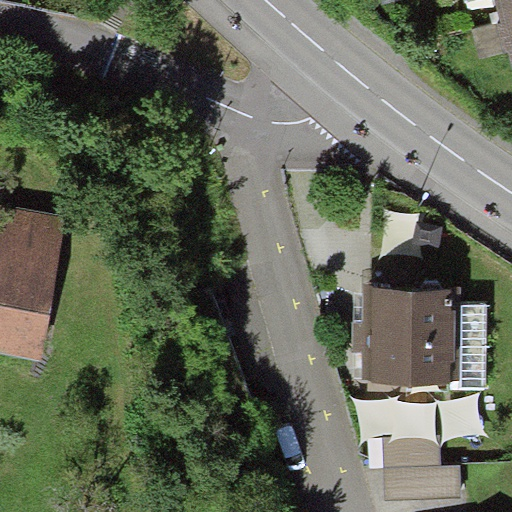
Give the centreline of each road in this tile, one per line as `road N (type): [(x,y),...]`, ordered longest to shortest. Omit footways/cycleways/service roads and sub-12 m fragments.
road 1 (residential): [(250,121),(253,171),(347,511)]
road 2 (residential): [(250,121),(61,25),(0,18)]
road 3 (secondary): [(511,189),(360,76)]
road 4 (residential): [(360,76),(314,122),(250,121)]
